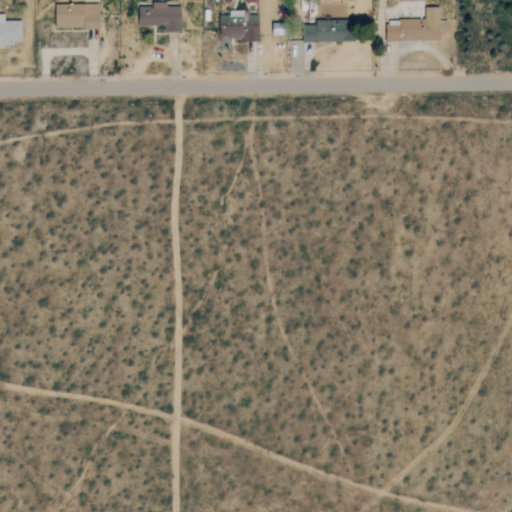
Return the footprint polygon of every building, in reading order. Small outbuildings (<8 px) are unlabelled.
[(138,25),(163,25),(163,31),(180,31),(180,5),(167,5),(167,2),(150,2),(150,6),(138,6),(138,25)] [(55,28),(99,28),(99,4),(55,4),(55,28)] [(440,39),(439,7),(424,7),(425,18),(399,19),(399,21),(385,22),(386,41),(440,39)] [(219,15),(219,33),(227,33),(228,40),(258,40),(258,14),(248,14),(248,10),(228,10),(228,15),(219,15)] [(0,14),(0,44),(21,44),(21,20),(4,20),(4,14),(0,14)] [(356,41),(356,19),(302,20),(302,42),(356,41)]
